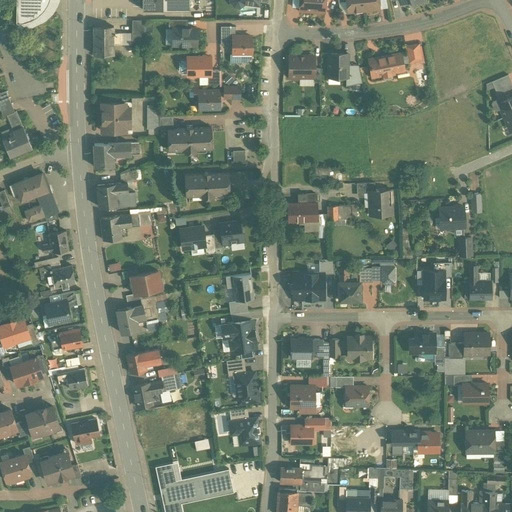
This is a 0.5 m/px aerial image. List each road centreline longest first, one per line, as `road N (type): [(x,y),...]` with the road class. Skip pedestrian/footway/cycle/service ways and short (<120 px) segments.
road 1 (secondary): [(78,144),(94,285),(140,511)]
road 2 (residential): [(274,319),(277,35)]
road 3 (residential): [(277,35),(384,32),(494,0)]
road 4 (residential): [(267,511),(274,319)]
road 5 (secondary): [(76,0),(78,144)]
